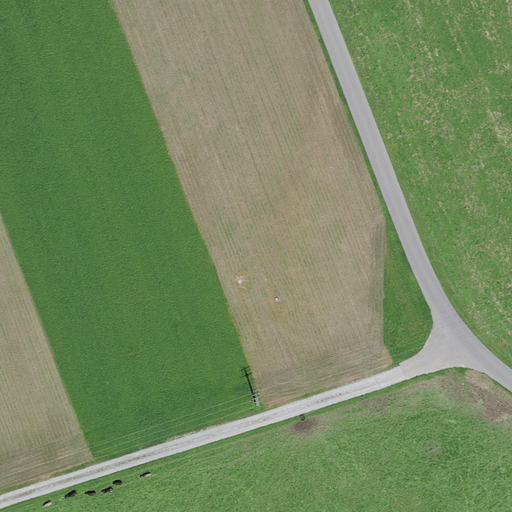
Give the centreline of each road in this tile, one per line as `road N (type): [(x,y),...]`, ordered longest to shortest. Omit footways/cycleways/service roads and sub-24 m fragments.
road 1 (track): [(0,504),(460,343)]
road 2 (unclassified): [(326,0),(460,343),(511,375)]
